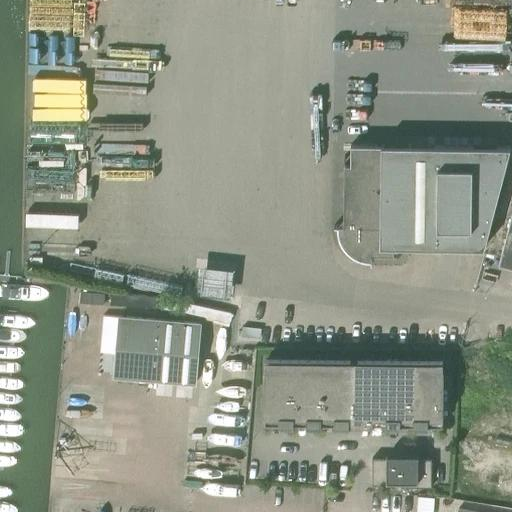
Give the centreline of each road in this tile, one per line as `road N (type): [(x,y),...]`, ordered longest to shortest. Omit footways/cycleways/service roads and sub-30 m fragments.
road 1 (unknown): [(38,234),(247,246),(279,266),(248,168),(235,31)]
road 2 (residential): [(277,511),(146,501),(156,387),(73,381),(81,283),(65,286)]
